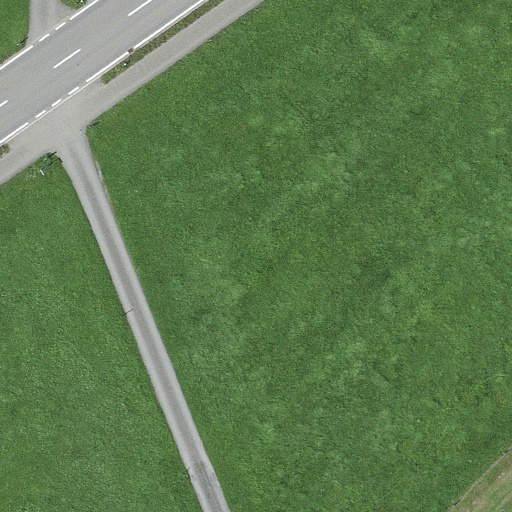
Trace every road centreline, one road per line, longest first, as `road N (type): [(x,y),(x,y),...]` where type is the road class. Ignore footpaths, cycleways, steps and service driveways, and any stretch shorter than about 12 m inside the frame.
road 1 (unclassified): [(33,81),(66,128),(217,511)]
road 2 (secondary): [(150,0),(33,81)]
